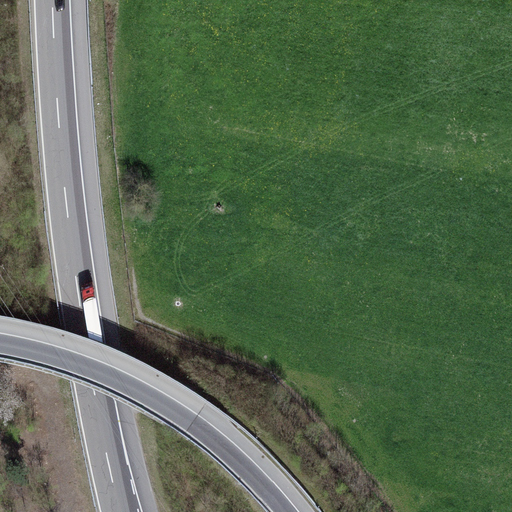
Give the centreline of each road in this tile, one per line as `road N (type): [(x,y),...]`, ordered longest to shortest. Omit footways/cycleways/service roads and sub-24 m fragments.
road 1 (motorway): [(120,511),(72,254),(52,0)]
road 2 (motorway): [(287,511),(225,448),(157,400),(80,364),(0,342)]
